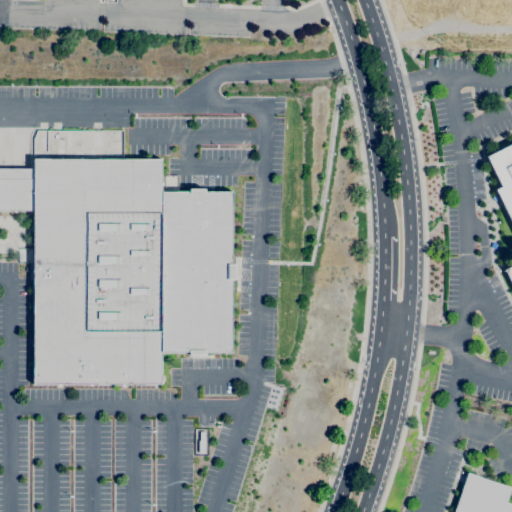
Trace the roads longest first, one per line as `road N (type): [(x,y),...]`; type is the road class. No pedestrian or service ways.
road 1 (secondary): [(363,511),(385,450),(406,332),(408,176),(393,86),(364,0)]
road 2 (secondary): [(334,0),(357,59),(385,238)]
road 3 (secondary): [(381,328),(360,434),(333,511)]
